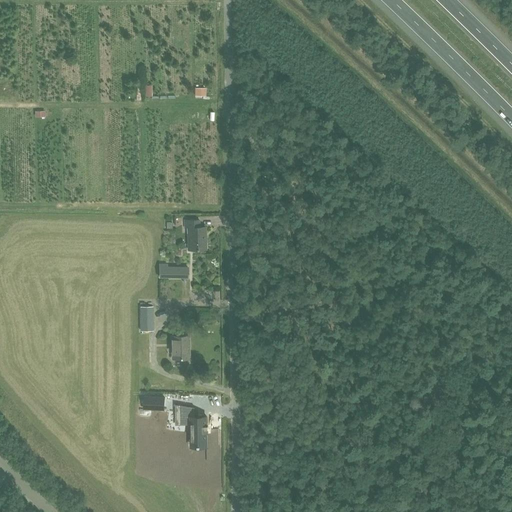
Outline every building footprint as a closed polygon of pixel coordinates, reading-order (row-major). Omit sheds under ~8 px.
[(195,88),(195,96),(206,96),(206,88),(195,88)] [(202,227),(201,220),(185,221),(185,227),(188,227),(189,250),(206,249),(205,226),(202,227)] [(166,267),(166,277),(181,277),(181,267),(166,267)] [(154,306),(141,306),(141,331),(154,331),(154,306)] [(173,359),(189,359),(189,336),(173,336),(173,359)] [(141,394),(141,406),(162,407),(162,395),(141,394)] [(180,405),(177,422),(191,425),(191,446),(207,446),(207,432),(208,432),(208,431),(208,425),(207,425),(207,417),(195,417),(195,407),(180,405)]
